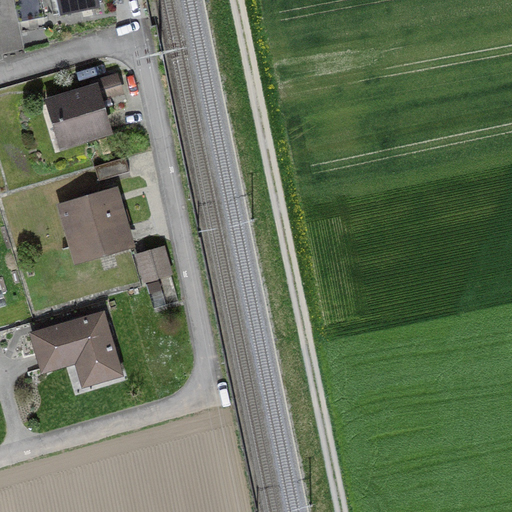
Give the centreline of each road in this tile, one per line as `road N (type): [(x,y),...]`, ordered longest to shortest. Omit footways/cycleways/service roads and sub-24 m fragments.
road 1 (residential): [(0,77),(148,39),(208,332),(201,388),(175,409),(0,459)]
road 2 (track): [(237,0),(343,511)]
